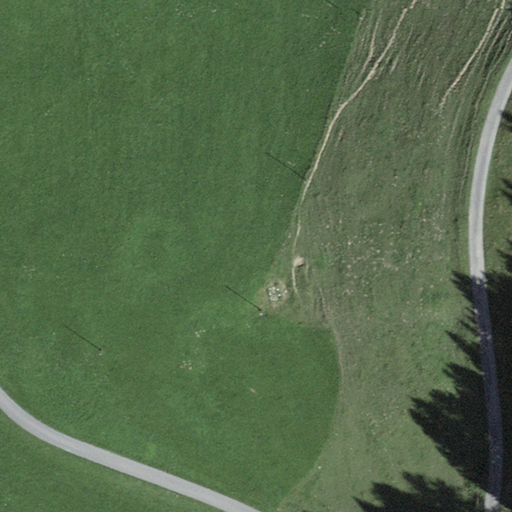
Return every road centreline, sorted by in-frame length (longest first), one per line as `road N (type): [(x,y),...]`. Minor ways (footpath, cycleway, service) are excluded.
road 1 (track): [(511,78),(480,176),(475,240),(495,426),(492,511)]
road 2 (track): [(238,511),(63,443),(0,399)]
